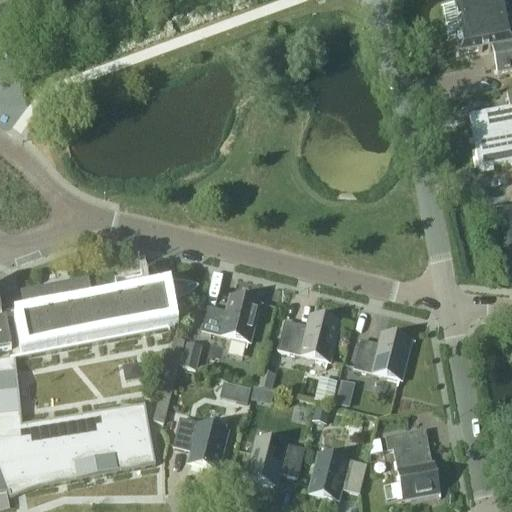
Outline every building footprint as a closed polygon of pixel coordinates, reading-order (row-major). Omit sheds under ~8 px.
[(454,39),(458,58),(490,52),(495,77),(511,73),(511,40),(505,0),(453,9),(459,38),(454,39)] [(472,144),(511,136),(511,93),(505,95),(507,110),(467,117),(472,144)] [(511,136),(472,144),(477,170),(511,163),(511,136)] [(511,253),(511,210),(494,214),(503,255),(511,253)] [(0,498),(7,497),(9,502),(13,501),(13,496),(19,495),(40,491),(155,469),(149,442),(148,442),(147,437),(148,436),(144,409),(21,429),(14,363),(174,332),(174,330),(170,331),(169,323),(166,307),(170,306),(173,306),(176,305),(178,304),(180,303),(183,302),(186,301),(186,300),(189,299),(191,297),(192,297),(194,295),(196,293),(198,291),(196,290),(193,289),(190,288),(187,287),(184,287),(183,287),(177,286),(174,286),(172,286),(169,287),(160,289),(92,302),(88,281),(12,295),(5,297),(7,309),(0,310),(0,498)] [(257,306),(231,299),(226,319),(219,317),(220,314),(207,311),(201,336),(247,347),(257,306)] [(337,326),(311,319),(307,334),(300,333),(301,330),(284,325),(277,354),(326,367),(337,326)] [(408,344),(383,337),(379,352),(372,350),(373,348),(360,344),(352,373),(398,385),(408,344)] [(153,425),(163,427),(183,345),(173,342),(153,425)] [(201,350),(186,346),(180,371),(195,375),(201,350)] [(137,366),(121,369),(124,385),(140,382),(137,366)] [(261,374),(256,392),(270,396),(275,378),(261,374)] [(319,379),(313,401),(330,406),(337,384),(319,379)] [(354,386),(340,383),(334,406),(349,409),(354,386)] [(250,391),(222,384),(218,400),(246,406),(250,391)] [(330,412),(316,409),(312,425),(326,428),(330,412)] [(225,434),(179,423),(172,452),(185,455),(186,452),(193,454),(189,469),(215,475),(225,434)] [(423,447),(421,435),(384,442),(387,455),(392,454),(401,502),(438,496),(433,470),(428,471),(426,464),(429,463),(426,447),(423,447)] [(303,454),(257,442),(247,483),(273,490),(277,475),(284,476),(283,479),(296,483),(303,454)] [(365,469),(320,458),(309,499),(335,505),(339,490),(346,492),(345,495),(358,498),(365,469)]
